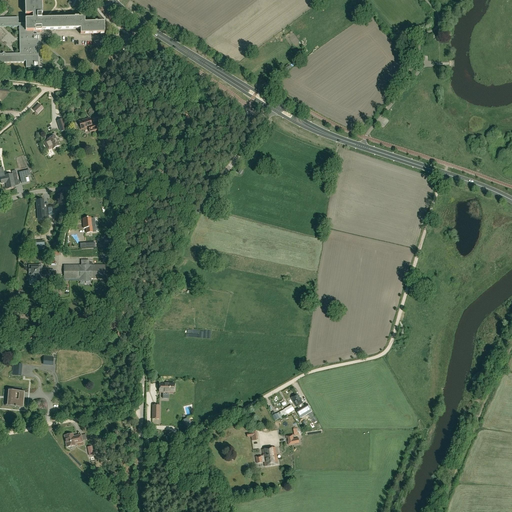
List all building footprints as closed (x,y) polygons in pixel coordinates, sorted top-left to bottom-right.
[(0,62),(24,62),(24,61),(26,61),(26,63),(26,67),(26,68),(34,68),(39,68),(38,35),(33,35),(31,35),(31,33),(31,32),(33,32),(41,31),(42,31),(42,30),(80,29),(80,34),(104,34),(104,23),(84,23),(84,18),(82,18),(80,18),(46,19),(45,19),(41,19),(41,3),(41,1),(40,0),(25,0),(26,15),(32,15),(33,19),(28,19),(26,19),(26,22),(26,24),(18,24),(18,18),(15,18),(9,18),(0,18),(0,62)] [(37,114),(43,108),(39,104),(33,110),(37,114)] [(91,125),(89,118),(79,121),(81,129),(88,127),(90,132),(99,129),(97,123),(91,125)] [(60,132),(66,130),(63,119),(57,121),(60,132)] [(52,149),(60,145),(55,137),(56,136),(55,133),(49,136),(50,138),(47,139),(48,140),(44,142),(48,150),(52,148),(52,149)] [(111,140),(111,138),(106,140),(106,141),(105,141),(108,150),(115,148),(112,139),(111,140)] [(25,176),(30,175),(29,170),(19,173),(21,184),(26,182),(25,176)] [(3,173),(0,173),(0,178),(1,184),(5,183),(6,189),(15,187),(15,186),(14,180),(17,180),(15,171),(12,172),(12,174),(4,176),(3,173)] [(45,216),(48,216),(48,209),(44,209),(43,200),(36,200),(38,220),(45,219),(45,216)] [(90,218),(82,219),(83,229),(85,229),(86,233),(96,231),(96,227),(91,228),(90,218)] [(89,265),(89,260),(81,260),(81,265),(64,265),(64,279),(79,279),(79,281),(91,281),(91,279),(106,279),(106,265),(89,265)] [(42,265),(29,265),(30,278),(42,278),(45,278),(45,275),(54,275),(54,270),(42,270),(42,265)] [(13,375),(21,376),(22,365),(14,364),(13,375)] [(40,390),(52,389),(52,381),(39,381),(40,390)] [(174,383),(159,383),(159,393),(163,393),(163,398),(169,398),(169,393),(174,393),(174,383)] [(14,407),(16,407),(16,406),(18,406),(18,404),(18,403),(23,403),(23,399),(19,399),(19,393),(19,392),(16,392),(7,391),(6,396),(9,396),(9,400),(6,400),(5,404),(8,405),(8,406),(14,406),(14,407)] [(296,407),(303,403),(298,394),(291,398),(296,407)] [(308,403),(298,409),(302,415),(311,409),(308,403)] [(279,410),(272,414),(275,419),(282,415),(279,410)] [(317,421),(315,418),(313,413),(308,415),(311,420),(312,420),(313,423),(317,421)] [(192,427),(187,418),(182,421),(187,430),(192,427)] [(158,428),(158,430),(162,430),(162,421),(154,421),(154,428),(158,428)] [(257,440),(256,432),(250,433),(247,434),(247,437),(251,437),(252,441),(257,440)] [(73,436),(73,434),(64,436),(66,447),(75,445),(74,443),(82,442),(81,435),(73,436)] [(294,439),(293,434),(286,436),(286,438),(287,438),(288,441),(287,441),(288,445),(299,443),(298,438),(294,439)] [(269,460),(270,466),(278,465),(275,447),(266,449),(266,453),(268,452),(268,456),(270,456),(271,459),(269,460)] [(262,462),(264,462),(265,467),(270,466),(269,460),(271,459),(270,456),(268,456),(268,452),(266,453),(266,449),(262,450),(263,456),(262,456),(255,457),(257,464),(263,463),(262,462)]
